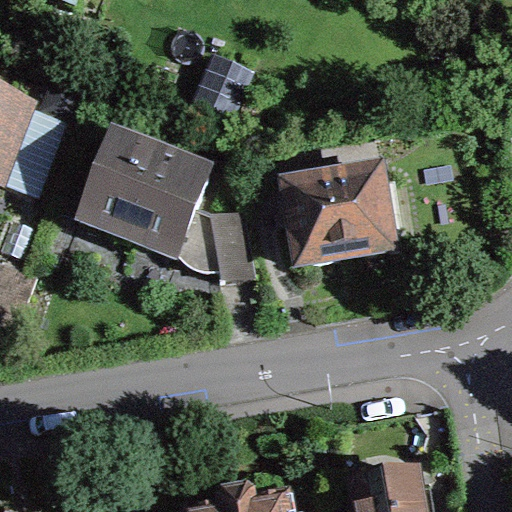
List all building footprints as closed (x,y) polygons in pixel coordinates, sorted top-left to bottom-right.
[(48,0),(75,10),(79,0),(48,0)] [(0,181),(29,106),(0,95),(0,181)] [(213,221),(196,215),(210,179),(111,142),(80,224),(104,233),(220,276),(221,284),(256,279),(246,216),(213,221)] [(390,254),(377,177),(287,192),(301,269),(327,264),(390,254)] [(0,297),(24,307),(24,308),(26,309),(38,278),(0,264),(0,297)] [(356,511),(422,511),(417,477),(362,486),(352,488),(356,511)] [(295,511),(293,498),(252,505),(250,494),(219,500),(221,510),(217,511),(209,511),(206,510),(195,511),(194,511),(295,511)]
